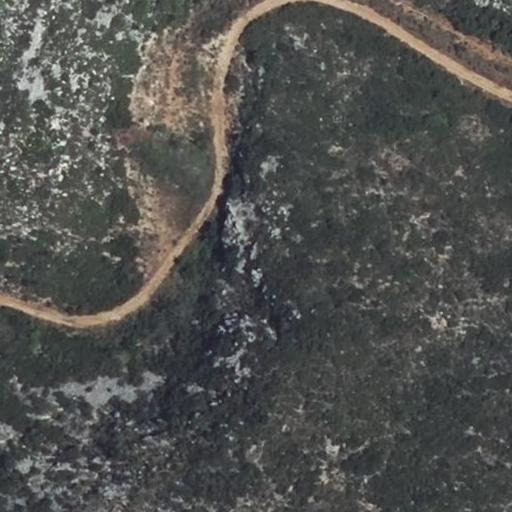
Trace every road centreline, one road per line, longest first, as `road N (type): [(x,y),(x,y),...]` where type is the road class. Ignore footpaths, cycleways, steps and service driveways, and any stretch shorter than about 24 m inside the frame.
road 1 (track): [(285,0),(243,18),(190,69),(193,200),(158,276),(109,312),(0,300)]
road 2 (track): [(511,91),(440,61),(355,0)]
